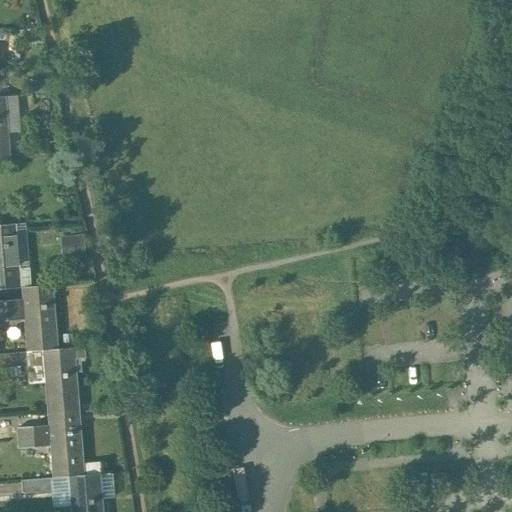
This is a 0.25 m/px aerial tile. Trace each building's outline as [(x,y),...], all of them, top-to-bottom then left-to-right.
[(0,96),(0,161),(12,160),(6,96),(0,96)] [(17,224),(0,225),(0,289),(22,287),(20,268),(17,224)] [(30,268),(20,268),(22,287),(31,287),(30,268)] [(31,287),(22,287),(23,299),(0,300),(0,320),(24,319),(27,351),(43,350),(59,348),(54,285),(31,287)] [(59,348),(43,350),(48,414),(80,411),(75,347),(59,348)] [(27,351),(0,353),(0,366),(28,364),(27,351)] [(80,411),(48,414),(49,425),(16,428),(18,448),(50,446),(52,478),(69,477),(85,475),(80,411)] [(85,475),(69,477),(71,511),(103,511),(101,474),(85,475)]
